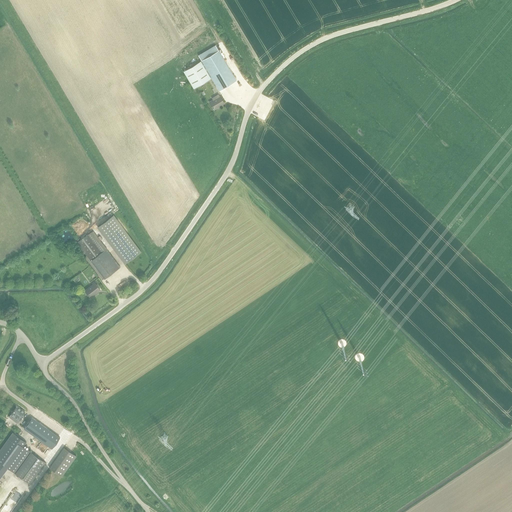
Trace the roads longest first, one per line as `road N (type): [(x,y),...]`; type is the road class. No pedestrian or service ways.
road 1 (unclassified): [(40,364),(149,284),(228,173),(250,109),(281,67),(329,36),(453,0)]
road 2 (unclassified): [(148,511),(40,364)]
